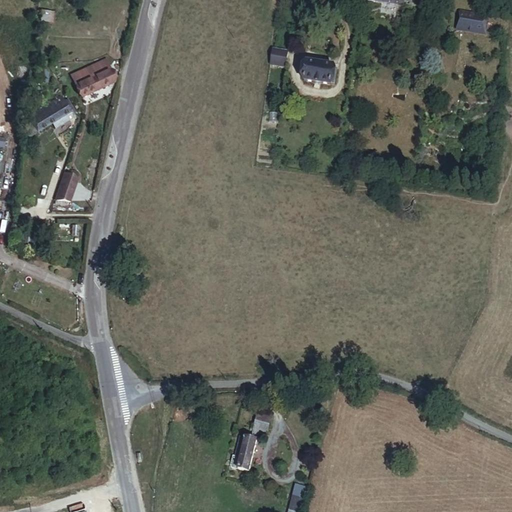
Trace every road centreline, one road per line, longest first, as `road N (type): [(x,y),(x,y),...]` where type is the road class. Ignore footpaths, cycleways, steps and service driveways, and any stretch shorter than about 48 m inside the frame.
road 1 (residential): [(110,400),(343,375),(396,383),(511,440)]
road 2 (residential): [(100,343),(92,273),(151,0)]
